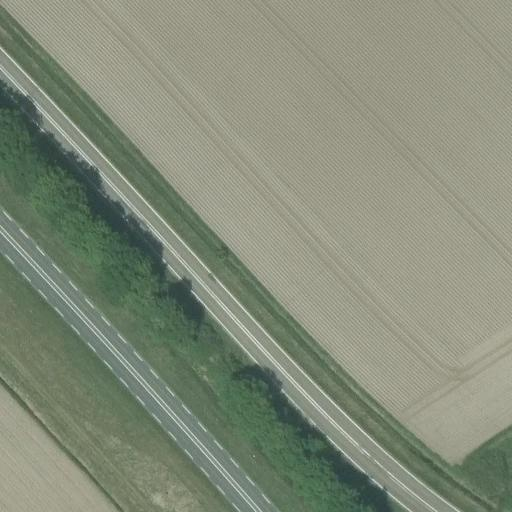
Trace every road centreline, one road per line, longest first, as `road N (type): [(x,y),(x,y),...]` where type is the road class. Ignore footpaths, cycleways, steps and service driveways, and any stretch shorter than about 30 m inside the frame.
road 1 (secondary): [(430,511),(282,376),(0,73)]
road 2 (primary): [(257,511),(0,232)]
